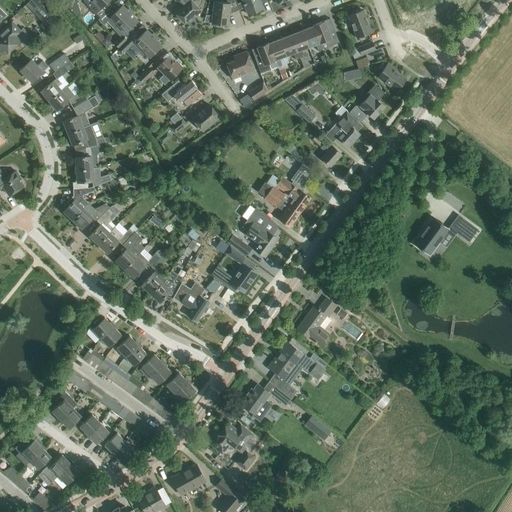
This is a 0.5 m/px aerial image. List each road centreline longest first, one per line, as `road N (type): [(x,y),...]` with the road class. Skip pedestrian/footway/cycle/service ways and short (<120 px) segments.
road 1 (tertiary): [(225,373),(450,65)]
road 2 (residential): [(225,373),(91,288),(20,217)]
road 3 (residential): [(20,217),(46,188),(48,148),(0,88)]
road 4 (tertiary): [(118,484),(176,439),(225,373)]
road 5 (residential): [(328,0),(193,52)]
